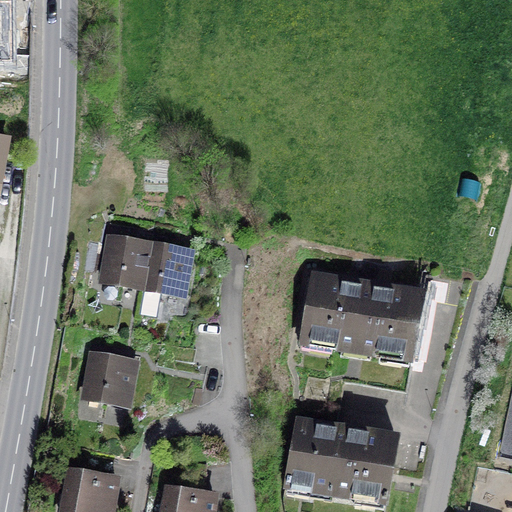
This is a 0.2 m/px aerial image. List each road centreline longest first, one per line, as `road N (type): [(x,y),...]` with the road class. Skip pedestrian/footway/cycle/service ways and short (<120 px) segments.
road 1 (secondary): [(60,0),(55,211),(6,511)]
road 2 (residential): [(435,511),(465,364),(511,218)]
road 3 (residential): [(233,420),(173,422),(151,443),(129,511)]
road 4 (residential): [(233,420),(230,292)]
